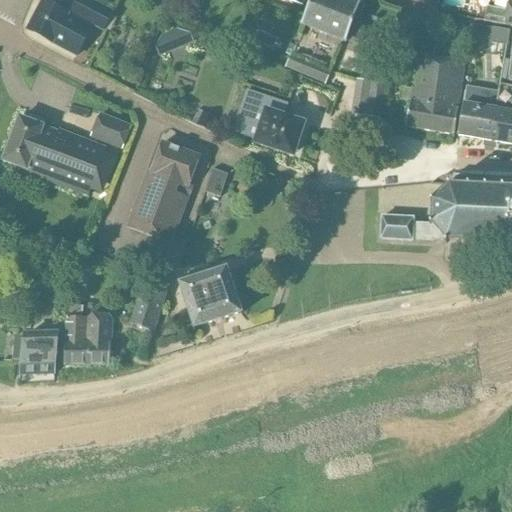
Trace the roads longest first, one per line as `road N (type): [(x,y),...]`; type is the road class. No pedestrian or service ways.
road 1 (residential): [(511,165),(468,159),(311,188),(0,32)]
road 2 (unclassified): [(0,400),(108,388),(511,278)]
